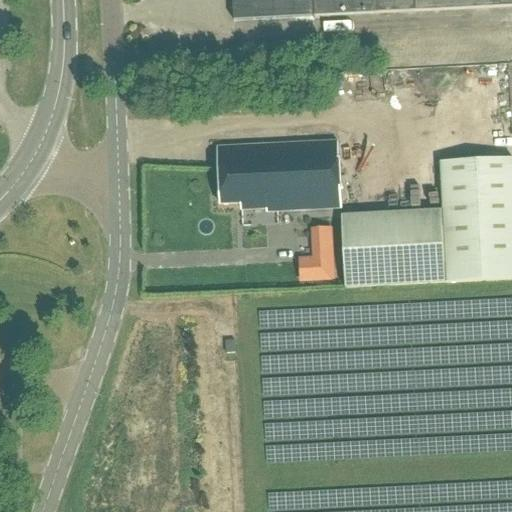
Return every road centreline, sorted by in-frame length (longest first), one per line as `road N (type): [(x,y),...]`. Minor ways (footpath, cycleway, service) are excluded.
road 1 (tertiary): [(83,395),(120,257),(118,180)]
road 2 (unclassified): [(118,180),(109,0)]
road 3 (secondary): [(38,147),(64,63),(61,0)]
road 4 (tertiary): [(46,511),(83,395)]
